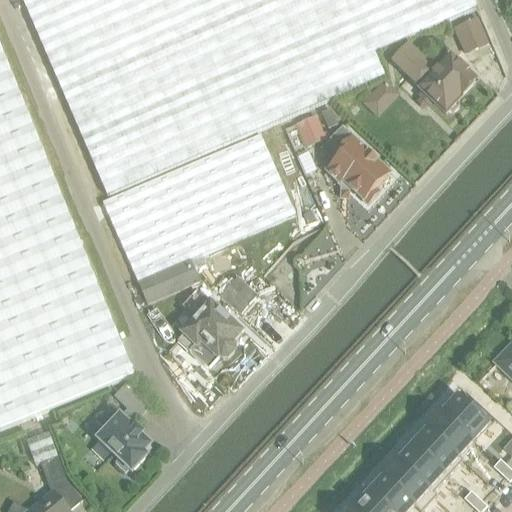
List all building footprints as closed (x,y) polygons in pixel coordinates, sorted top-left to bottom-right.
[(24,0),(109,199),(293,118),(378,82),(363,46),(468,0),(467,0),(24,0)] [(455,33),(465,55),(487,45),(477,23),(455,33)] [(0,433),(133,380),(0,48),(0,433)] [(457,103),(474,85),(451,63),(435,80),(422,68),(429,61),(418,51),(414,55),(409,50),(392,67),(445,116),(446,115),(454,115),(459,109),(457,103)] [(378,118),(401,97),(388,82),(364,103),(378,118)] [(338,128),(331,113),(322,117),(329,132),(338,128)] [(324,142),(315,119),(294,127),(304,150),(324,142)] [(392,176),(344,130),(326,149),(340,162),(327,175),(341,189),(345,185),(369,208),(381,196),(377,192),(392,176)] [(104,205),(138,284),(190,263),(296,217),(262,137),(104,205)] [(138,284),(147,308),(201,286),(190,263),(138,284)] [(241,317),(258,298),(237,281),(221,300),(241,317)] [(227,363),(235,355),(234,349),(232,347),(242,335),(197,295),(183,310),(196,322),(185,333),(187,335),(178,345),(207,371),(216,361),(218,362),(219,360),(222,363),(227,363)] [(495,366),(511,382),(511,350),(511,349),(495,366)] [(120,420),(97,443),(118,464),(115,466),(125,476),(128,473),(131,476),(147,460),(143,456),(150,449),(141,441),(143,439),(136,432),(134,434),(129,429),(137,421),(137,422),(149,409),(130,391),(127,394),(124,391),(115,400),(128,413),(120,421),(120,420)] [(442,415),(442,416),(474,446),(490,428),(457,398),(442,415)] [(442,414),(425,432),(426,433),(427,432),(459,462),(460,461),(474,446),(442,416),(442,415),(442,414)] [(426,433),(412,448),(448,481),(463,464),(460,461),(459,462),(427,432),(426,433)] [(49,436),(26,444),(36,468),(40,467),(58,460),(49,436)] [(398,463),(397,464),(433,497),(434,496),(448,481),(412,448),(398,463)] [(40,467),(51,496),(31,511),(24,511),(12,505),(8,511),(71,511),(82,504),(66,484),(58,460),(40,467)] [(398,462),(381,480),(382,480),(383,479),(415,509),(414,510),(416,511),(425,511),(437,499),(434,496),(433,497),(397,464),(398,463),(398,462)] [(500,463),(493,471),(501,478),(508,471),(500,463)] [(511,474),(508,471),(501,478),(509,486),(511,482),(511,474)] [(382,480),(368,495),(386,511),(412,511),(414,510),(415,509),(383,479),(382,480)] [(354,510),(353,511),(354,511),(386,511),(368,495),(354,510)] [(471,495),(464,503),(472,510),(479,502),(471,495)] [(479,502),(472,510),(474,511),(485,511),(487,510),(479,502)]
